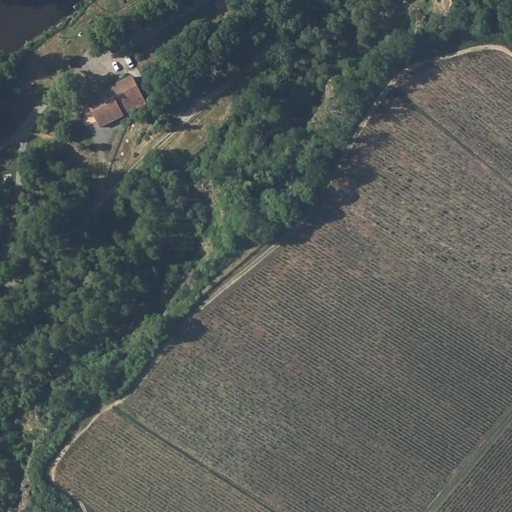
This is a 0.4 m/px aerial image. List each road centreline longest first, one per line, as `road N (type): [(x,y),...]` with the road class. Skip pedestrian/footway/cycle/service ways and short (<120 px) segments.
road 1 (track): [(0,285),(69,247),(146,157),(188,141),(276,69),(314,0)]
road 2 (track): [(203,0),(39,115)]
road 3 (track): [(135,404),(140,422),(275,511)]
road 4 (track): [(39,115),(21,152),(0,269)]
road 5 (track): [(511,192),(394,91)]
road 6 (track): [(426,511),(511,411)]
